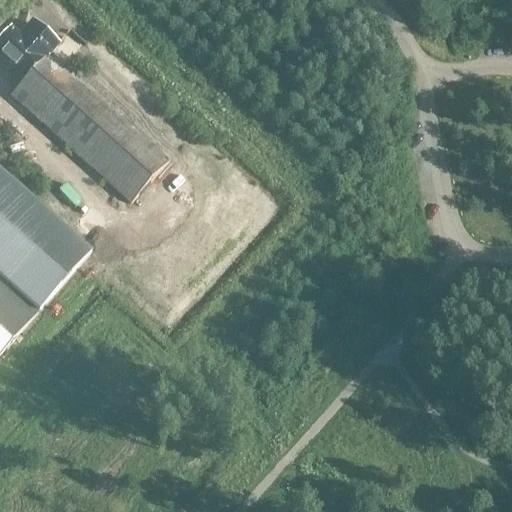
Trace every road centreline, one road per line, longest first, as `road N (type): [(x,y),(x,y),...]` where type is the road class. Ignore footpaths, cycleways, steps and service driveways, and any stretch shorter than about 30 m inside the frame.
road 1 (unknown): [(0,77),(129,191)]
road 2 (unknown): [(406,329),(474,431),(511,455)]
